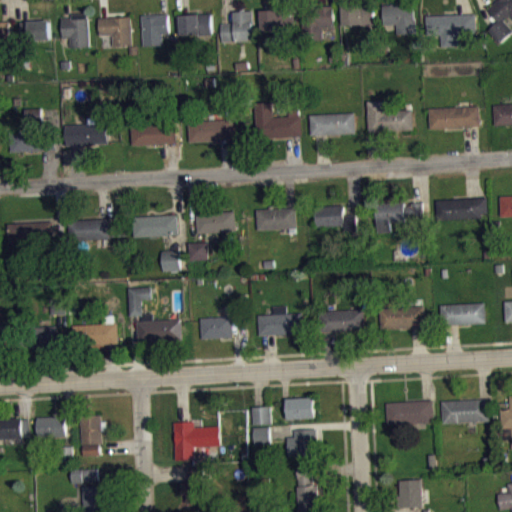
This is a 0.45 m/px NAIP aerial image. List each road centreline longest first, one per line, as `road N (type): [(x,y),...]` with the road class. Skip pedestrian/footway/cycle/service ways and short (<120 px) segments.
road 1 (tertiary): [(0,384),(511,356)]
road 2 (residential): [(0,184),(511,157)]
road 3 (residential): [(362,511),(356,364)]
road 4 (residential): [(144,511),(139,376)]
